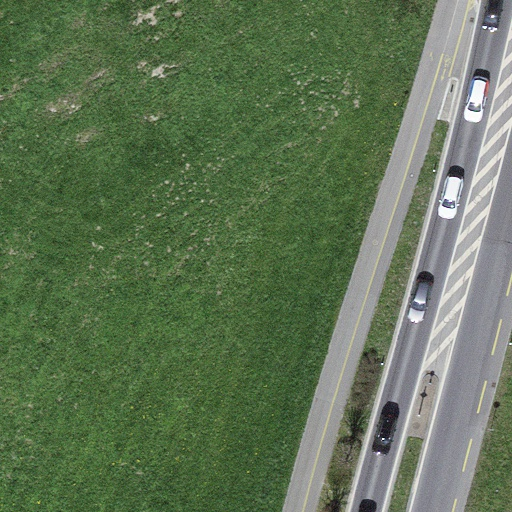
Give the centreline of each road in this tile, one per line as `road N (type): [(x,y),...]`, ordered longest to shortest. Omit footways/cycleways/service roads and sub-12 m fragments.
road 1 (secondary): [(469,246),(397,397),(369,511)]
road 2 (secondary): [(433,511),(457,408),(469,246)]
road 3 (secondary): [(511,75),(469,246)]
